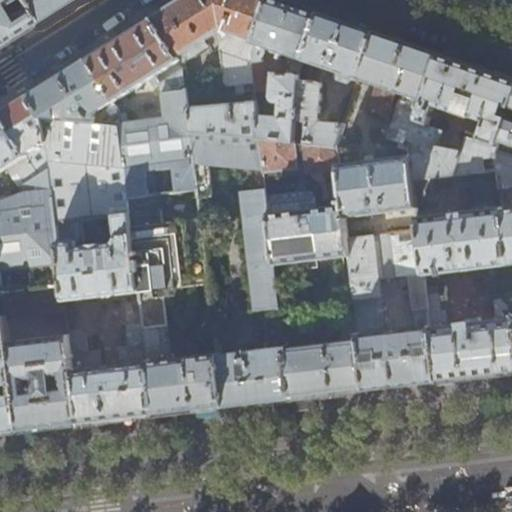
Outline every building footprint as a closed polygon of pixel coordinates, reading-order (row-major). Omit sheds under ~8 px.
[(0,8),(13,0),(0,0),(0,44),(10,38),(30,25),(20,9),(3,20),(0,15),(0,8)] [(70,0),(14,0),(20,9),(30,25),(67,2),(70,0)] [(181,0),(153,18),(181,64),(207,48),(202,41),(214,33),(222,43),(221,48),(224,82),(230,85),(237,85),(238,93),(246,92),(245,84),(254,83),(250,53),(268,0),(181,0)] [(296,4),(283,0),(268,0),(250,53),(254,83),(255,91),(267,90),(264,61),(261,61),(265,47),(278,52),(276,58),(281,59),(283,54),(294,57),(289,75),(275,74),(273,95),(275,100),(278,102),(282,103),(282,118),(258,116),(260,139),(294,143),(296,123),(299,82),(300,71),(303,61),(320,13),(296,4)] [(344,21),(320,13),(303,61),(335,72),(333,77),(334,81),(349,87),(352,85),(353,78),(360,80),(376,32),(344,21)] [(153,18),(87,59),(119,110),(121,126),(129,199),(161,196),(198,191),(192,132),(189,110),(185,69),(181,64),(153,18)] [(408,43),(376,32),(360,80),(377,85),(369,107),(372,114),(388,119),(397,93),(404,95),(389,140),(410,147),(410,145),(442,55),(408,43)] [(508,118),(511,109),(511,106),(511,78),(483,69),(442,55),(410,145),(424,147),(425,155),(411,156),(414,181),(425,180),(499,171),(497,152),(500,141),(508,118)] [(87,59),(29,96),(44,118),(57,119),(58,110),(66,105),(70,112),(68,113),(67,120),(121,126),(119,110),(87,59)] [(318,82),(299,82),(296,123),(304,123),(303,144),(306,144),(337,147),(344,126),(320,123),(325,84),(318,82)] [(29,96),(0,114),(29,159),(33,157),(31,153),(40,147),(41,161),(33,166),(40,176),(50,169),(44,118),(29,96)] [(256,103),(189,110),(192,132),(260,139),(258,116),(256,103)] [(511,106),(511,109),(511,119),(508,118),(500,141),(511,144),(511,106)] [(0,114),(0,290),(3,295),(64,288),(50,169),(40,176),(33,166),(29,159),(0,114)] [(67,120),(57,119),(44,118),(50,169),(64,288),(65,302),(140,293),(129,199),(121,126),(67,120)] [(264,173),(260,139),(192,132),(198,191),(211,190),(209,159),(250,163),(254,192),(243,193),(258,313),(264,312),(268,351),(217,357),(223,408),(233,407),(291,399),(283,327),(275,267),(267,198),(265,181),(264,173)] [(296,143),(294,143),(260,139),(264,173),(299,169),(296,143)] [(339,165),(337,147),(306,144),(309,167),(339,165)] [(511,157),(497,152),(499,171),(500,189),(511,188),(511,157)] [(411,156),(339,167),(344,207),(345,219),(417,210),(415,194),(414,181),(411,156)] [(265,181),(326,174),(326,177),(340,176),(339,167),(339,165),(309,167),(299,169),(264,173),(265,181)] [(427,192),(425,180),(414,181),(415,194),(427,192)] [(348,240),(345,219),(344,207),(314,211),(312,192),(267,198),(275,266),(350,258),(348,240)] [(172,360),(164,297),(157,297),(156,291),(209,285),(202,219),(164,223),(161,196),(129,199),(140,293),(144,330),(154,416),(188,412),(223,408),(217,357),(217,355),(172,360)] [(511,209),(502,211),(501,208),(418,218),(420,232),(425,276),(511,265),(511,209)] [(348,240),(350,258),(357,319),(365,391),(402,386),(437,382),(427,295),(425,276),(420,232),(392,235),(398,279),(410,278),(416,330),(385,334),(374,237),(348,240)] [(64,288),(3,295),(4,297),(6,318),(6,322),(67,314),(65,302),(64,288)] [(511,297),(494,300),(497,320),(447,326),(445,312),(440,312),(437,294),(427,295),(437,382),(469,378),(511,373),(511,297)] [(215,338),(212,309),(210,309),(206,318),(203,326),(200,331),(197,335),(193,340),(215,338)] [(9,343),(6,322),(6,318),(0,318),(0,434),(19,432),(9,343)] [(312,324),(283,327),(291,399),(328,395),(365,391),(357,319),(342,321),(344,337),(337,338),(337,342),(315,344),(312,324)] [(69,333),(69,336),(79,425),(118,421),(154,416),(144,330),(128,332),(130,348),(118,350),(119,365),(102,367),(100,352),(89,352),(87,337),(80,338),(79,332),(69,333)] [(69,336),(9,343),(19,432),(56,428),(79,425),(69,336)]
